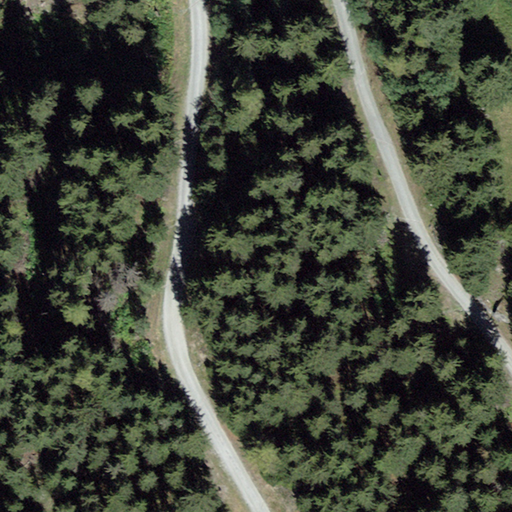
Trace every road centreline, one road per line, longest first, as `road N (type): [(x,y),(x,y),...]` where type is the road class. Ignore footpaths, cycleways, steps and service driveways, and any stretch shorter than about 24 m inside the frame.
road 1 (track): [(255,511),(169,350),(189,0)]
road 2 (track): [(335,0),(412,229),(445,286),(511,356)]
